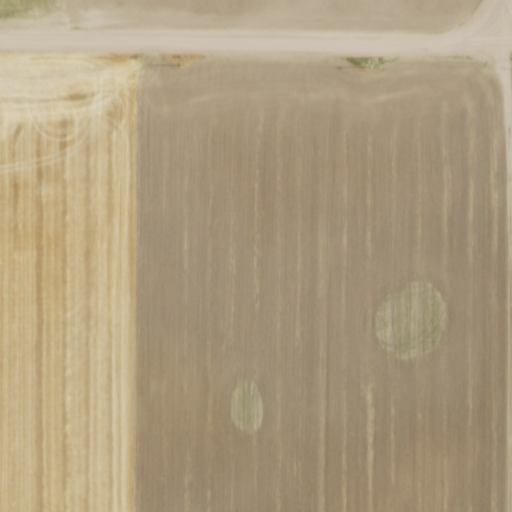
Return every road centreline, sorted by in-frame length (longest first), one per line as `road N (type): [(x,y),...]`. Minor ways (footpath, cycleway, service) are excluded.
road 1 (residential): [(504,0),(507,511)]
road 2 (residential): [(511,39),(0,41)]
